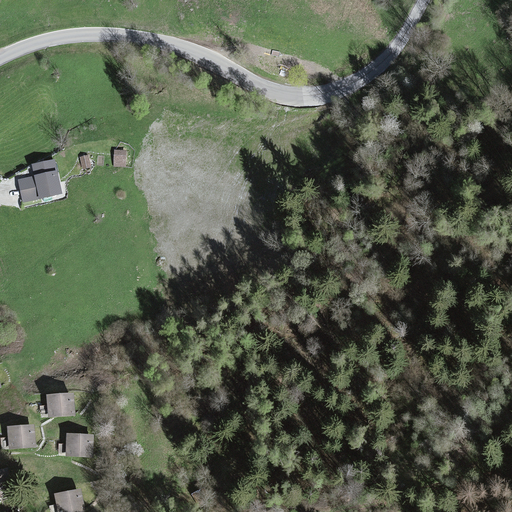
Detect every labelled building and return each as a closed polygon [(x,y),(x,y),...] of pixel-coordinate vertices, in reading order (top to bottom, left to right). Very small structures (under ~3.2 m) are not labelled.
[(130,152),(114,151),(113,161),(130,161),(130,152)] [(87,155),(80,156),(82,167),(89,166),(87,155)] [(61,193),(54,160),(32,165),(35,176),(19,179),(23,201),(61,193)] [(76,396),(49,397),(50,420),(76,419),(76,396)] [(35,427),(9,429),(11,452),(37,449),(35,427)] [(96,437),(70,436),(69,458),(95,459),(96,437)] [(0,500),(11,499),(6,474),(0,475),(0,500)] [(85,511),(82,491),(56,495),(58,511),(85,511)]
